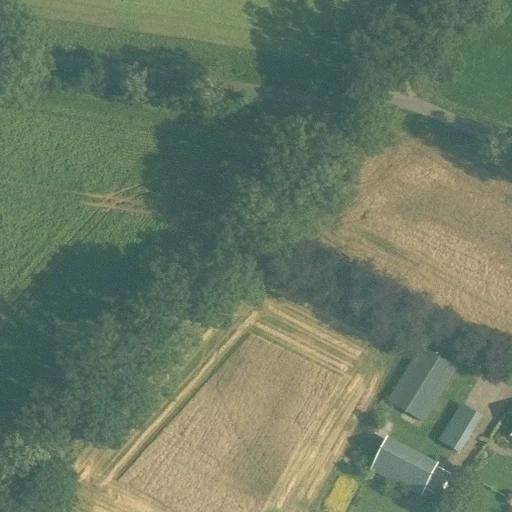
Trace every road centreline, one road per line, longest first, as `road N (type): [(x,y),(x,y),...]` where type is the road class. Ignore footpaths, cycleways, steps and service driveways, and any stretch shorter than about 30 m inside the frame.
road 1 (unclassified): [(0,504),(351,115)]
road 2 (unclassified): [(351,115),(322,102),(0,52)]
road 3 (unclassified): [(511,144),(378,88)]
road 4 (unclassified): [(378,88),(460,0)]
